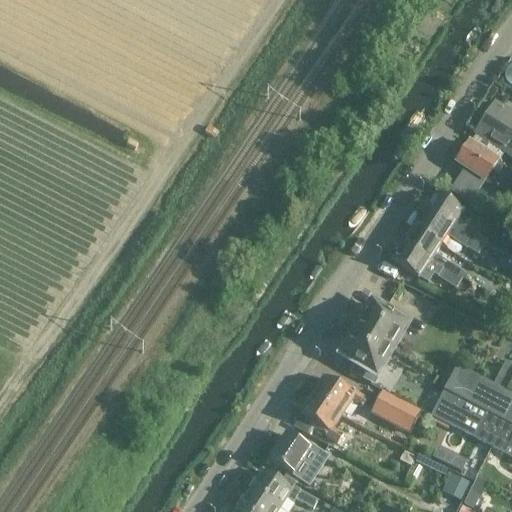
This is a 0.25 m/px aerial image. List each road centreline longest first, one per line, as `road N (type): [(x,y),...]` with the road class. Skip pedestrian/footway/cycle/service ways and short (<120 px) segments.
road 1 (residential): [(192,511),(511,30)]
road 2 (track): [(0,399),(271,0)]
